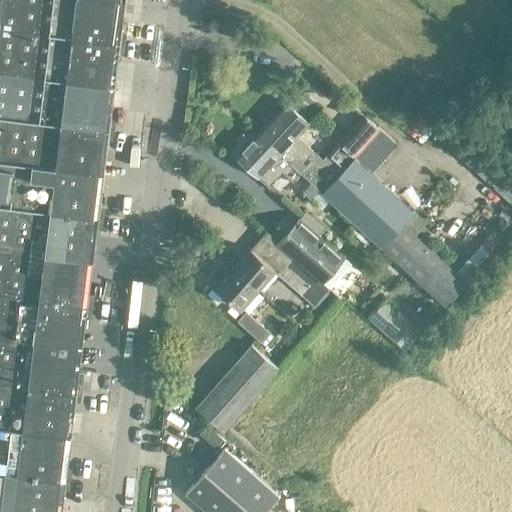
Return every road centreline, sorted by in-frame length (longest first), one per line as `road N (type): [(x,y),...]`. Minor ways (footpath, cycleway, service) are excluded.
road 1 (residential): [(117,511),(184,0)]
road 2 (unknown): [(230,0),(265,14),(499,205)]
